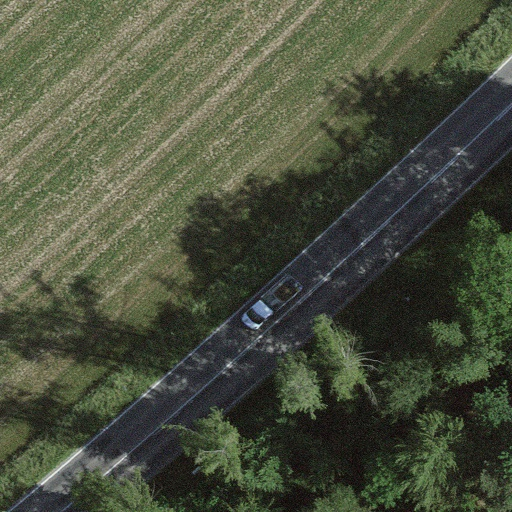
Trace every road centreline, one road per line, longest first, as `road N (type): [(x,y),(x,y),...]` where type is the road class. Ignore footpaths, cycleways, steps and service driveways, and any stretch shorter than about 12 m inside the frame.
road 1 (secondary): [(356,251),(57,511)]
road 2 (secondary): [(356,251),(511,100)]
